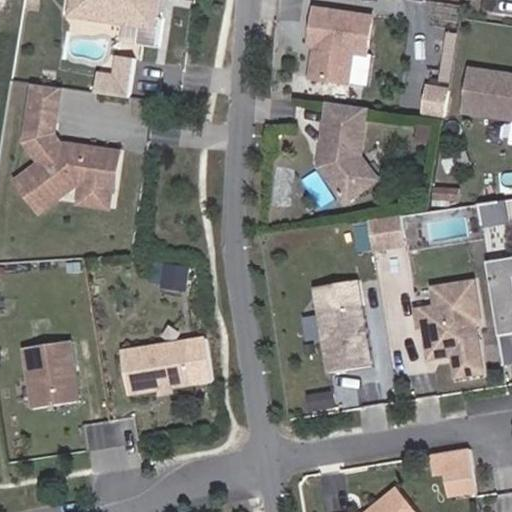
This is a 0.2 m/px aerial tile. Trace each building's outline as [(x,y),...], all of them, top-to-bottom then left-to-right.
[(72,0),(71,15),(122,23),(123,15),(141,18),(140,26),(136,46),(157,49),(161,19),(155,18),(157,4),(155,3),(155,0),(72,0)] [(372,13),(315,4),(309,41),(315,41),(319,42),(318,48),(313,51),(310,73),(346,78),(351,47),(366,50),(372,13)] [(141,18),(123,15),(122,23),(140,26),(141,18)] [(96,92),(132,98),(138,60),(121,58),(118,78),(99,75),(96,92)] [(511,73),(471,67),(464,109),(511,116),(511,73)] [(65,87),(38,83),(28,144),(45,165),(21,184),(44,214),(80,187),(86,188),(115,191),(118,192),(123,154),(92,150),(87,154),(80,153),(76,148),(69,147),(66,149),(57,137),(65,87)] [(449,87),(430,84),(425,112),(445,115),(449,87)] [(371,104),(333,98),(325,150),(327,154),(327,159),(323,163),(349,199),(380,176),(363,153),(371,104)] [(414,138),(430,141),(433,125),(417,122),(414,138)] [(115,191),(86,188),(83,205),(113,209),(115,191)] [(483,203),(487,223),(506,219),(503,200),(483,203)] [(406,213),(374,218),(379,250),(411,244),(406,213)] [(165,272),(188,278),(193,259),(170,253),(165,272)] [(511,258),(493,262),(505,334),(511,332),(511,258)] [(464,375),(490,371),(482,322),(487,321),(481,279),(439,286),(442,303),(445,321),(431,323),(436,357),(460,354),(464,375)] [(431,323),(445,321),(442,303),(423,306),(426,324),(431,323)] [(368,304),(326,311),(336,372),(378,365),(368,304)] [(27,343),(37,404),(84,396),(74,335),(27,343)] [(192,336),(129,346),(136,388),(165,384),(177,382),(199,378),(192,336)] [(338,391),(313,395),(316,410),(340,406),(338,391)] [(480,487),(475,461),(449,466),(453,491),(480,487)] [(371,511),(417,511),(399,489),(371,511)]
